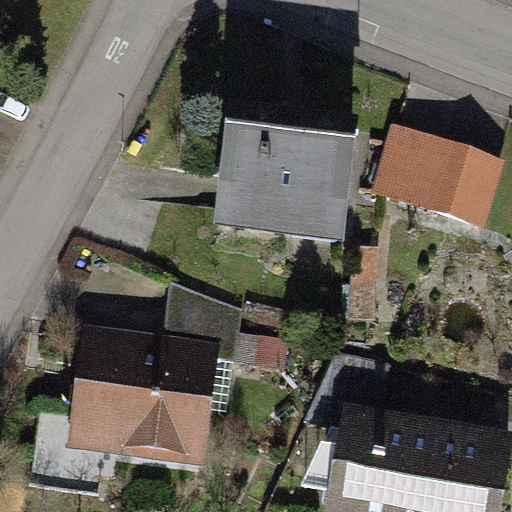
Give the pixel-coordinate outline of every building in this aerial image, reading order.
[(356,147),(232,130),(219,230),(343,247),(356,147)] [(498,169),(430,148),(410,213),(478,234),(498,169)] [(235,313),(171,311),(170,347),(234,350),(235,313)] [(213,367),(85,352),(73,453),(201,468),(213,367)] [(507,511),(511,484),(511,457),(346,429),(331,511),(507,511)]
